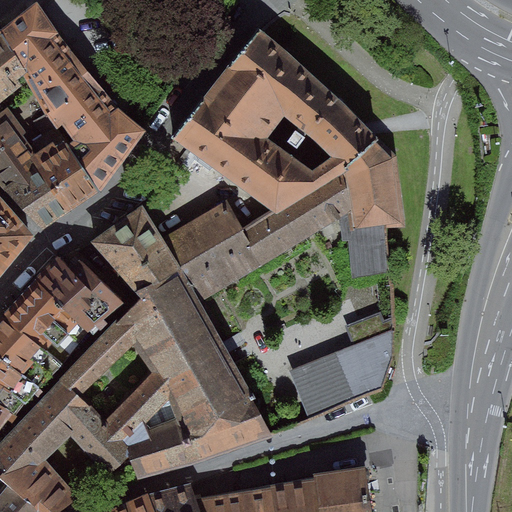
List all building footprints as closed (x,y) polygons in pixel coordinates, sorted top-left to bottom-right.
[(38,6),(4,34),(28,72),(25,74),(51,115),(52,114),(60,126),(65,123),(74,140),(70,143),(62,131),(60,132),(96,186),(143,132),(120,113),(119,113),(55,34),(56,33),(38,6)] [(399,28),(389,41),(412,59),(422,46),(399,28)] [(240,186),(244,189),(248,185),(246,184),(250,182),(281,205),(283,207),(340,171),(349,211),(352,232),(386,226),(386,227),(398,226),(398,228),(404,228),(396,157),(344,102),(346,100),(343,98),(342,99),(262,31),(260,29),(256,33),(257,34),(173,137),(177,140),(178,140),(240,184),(240,186)] [(4,34),(0,37),(0,101),(22,85),(18,80),(25,74),(28,72),(4,34)] [(0,177),(43,228),(96,186),(60,132),(57,127),(60,126),(52,114),(51,115),(40,123),(48,140),(28,152),(0,171),(0,177)] [(0,171),(28,152),(4,117),(0,119),(0,171)] [(199,302),(349,211),(340,171),(283,207),(281,205),(243,229),(181,269),(183,273),(199,302)] [(0,275),(36,234),(0,196),(0,275)] [(181,269),(243,229),(228,203),(164,242),(181,269)] [(143,209),(96,242),(145,296),(183,273),(181,269),(164,242),(143,209)] [(357,278),(390,271),(386,227),(386,226),(352,232),(357,278)] [(60,258),(38,281),(76,317),(91,330),(95,334),(106,322),(101,318),(125,300),(83,262),(74,272),(60,258)] [(105,422),(128,436),(134,431),(181,392),(190,413),(249,393),(199,302),(183,273),(145,296),(64,380),(79,394),(134,342),(157,372),(105,422)] [(38,281),(6,315),(45,349),(53,340),(58,345),(59,344),(68,334),(69,333),(63,328),(76,317),(38,281)] [(6,315),(0,321),(0,356),(41,387),(63,365),(45,349),(6,315)] [(79,344),(91,330),(76,317),(63,328),(69,333),(68,334),(79,344)] [(394,360),(394,337),(294,375),(312,418),(384,387),(394,360)] [(45,349),(63,365),(72,355),(59,344),(58,345),(53,340),(45,349)] [(0,356),(0,383),(26,403),(34,394),(37,397),(43,390),(41,387),(0,356)] [(0,479),(42,511),(51,511),(76,496),(46,459),(72,433),(109,476),(116,467),(129,448),(128,436),(105,422),(79,394),(64,380),(0,448),(0,479)] [(0,427),(8,418),(11,421),(28,404),(26,403),(0,383),(0,427)] [(134,431),(134,436),(140,452),(141,457),(149,480),(202,462),(271,433),(249,393),(190,413),(134,431)] [(371,511),(366,470),(317,477),(318,482),(273,489),(274,491),(198,504),(201,511),(371,511)] [(0,511),(42,511),(0,479),(0,511)] [(201,511),(198,504),(190,482),(148,496),(153,511),(201,511)] [(153,511),(148,496),(113,511),(153,511)]
